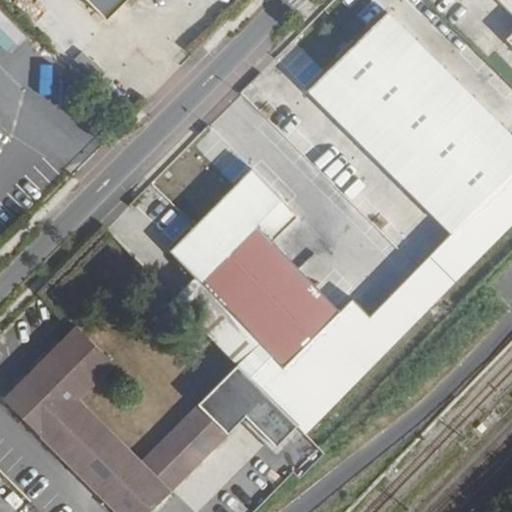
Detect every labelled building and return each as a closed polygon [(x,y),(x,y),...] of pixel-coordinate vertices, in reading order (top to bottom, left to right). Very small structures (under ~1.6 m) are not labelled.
[(95,0),(111,16),(127,0),(95,0)] [(284,363),(197,275),(170,301),(237,365),(239,363),(241,361),(269,390),(301,422),(308,431),(511,225),(511,134),(388,13),(307,92),(451,235),(370,319),(350,297),(341,306),(284,363)] [(283,196),(253,167),(171,249),(197,275),(284,363),(341,306),(257,222),(283,196)] [(145,457),(82,395),(117,360),(79,323),(7,395),(124,511),(149,511),(174,487),(145,457)] [(188,473),(249,413),(269,390),(241,361),(239,363),(237,365),(159,443),(188,473)] [(269,390),(249,413),(279,443),(301,422),(269,390)] [(188,473),(159,443),(145,457),(174,487),(188,473)]
